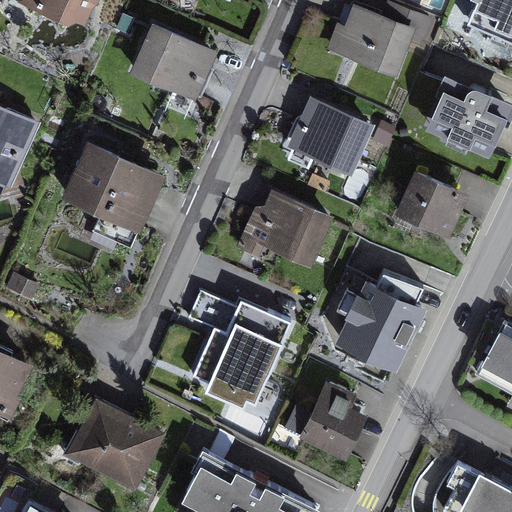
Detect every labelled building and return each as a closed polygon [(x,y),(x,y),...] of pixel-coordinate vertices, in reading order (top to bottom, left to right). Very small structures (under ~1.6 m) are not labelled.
[(2,0),(83,34),(97,0),(2,0)] [(511,0),(475,0),(466,22),(511,41),(511,0)] [(325,47),(396,74),(415,25),(354,2),(346,23),(336,19),(325,47)] [(206,70),(216,47),(153,20),(130,71),(193,99),(206,70)] [(511,108),(511,107),(449,79),(426,130),(490,158),(511,108)] [(287,145),(351,174),(373,127),(308,98),(305,106),(287,145)] [(41,120),(0,102),(0,179),(13,185),(41,120)] [(149,213),(165,178),(87,143),(62,199),(140,234),(149,213)] [(416,171),(396,214),(449,239),(469,195),(416,171)] [(309,261),(331,214),(273,189),(264,208),(257,205),(239,244),(259,253),(265,241),(309,261)] [(335,345),(397,373),(425,312),(414,307),(419,297),(423,287),(386,270),(379,286),(365,279),(335,345)] [(14,271),(7,285),(33,297),(39,282),(14,271)] [(251,403),(289,322),(240,299),(225,331),(216,326),(192,375),(251,403)] [(511,325),(506,323),(478,375),(511,393),(511,325)] [(0,352),(0,423),(1,424),(29,368),(0,352)] [(298,440),(345,463),(356,442),(367,418),(350,410),(357,395),(327,381),(298,440)] [(286,426),(297,430),(312,390),(301,386),(286,426)] [(164,430),(95,396),(66,453),(135,488),(164,430)] [(314,511),(318,506),(204,448),(175,504),(190,511),(314,511)] [(511,511),(511,488),(458,461),(455,465),(445,485),(457,491),(446,511),(511,511)] [(59,511),(29,496),(21,511),(59,511)]
